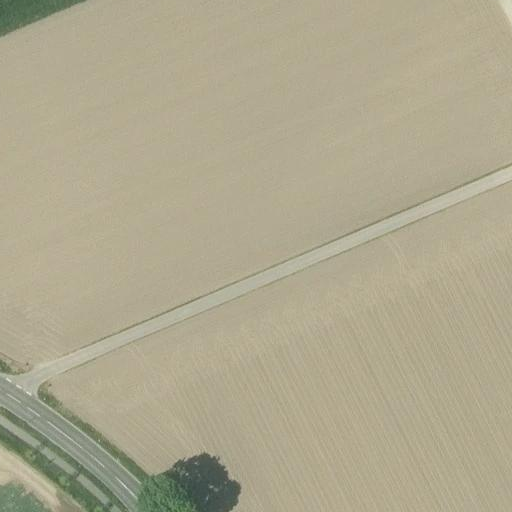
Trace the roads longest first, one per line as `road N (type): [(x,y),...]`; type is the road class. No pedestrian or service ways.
road 1 (track): [(511,174),(0,388)]
road 2 (tertiary): [(147,511),(0,390)]
